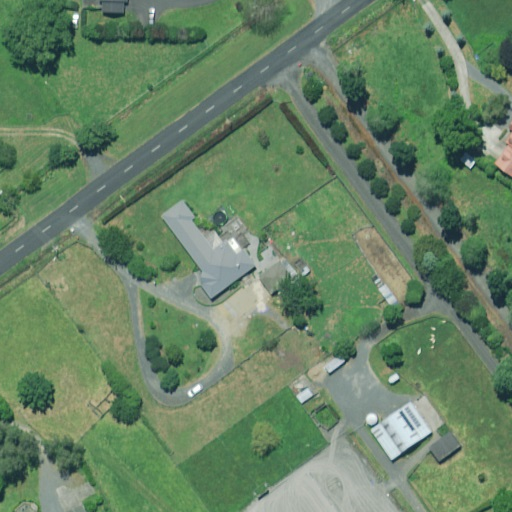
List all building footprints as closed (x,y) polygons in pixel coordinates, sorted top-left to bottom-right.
[(84,0),(84,12),(129,14),(129,0),(84,0)] [(511,136),(508,143),(511,145),(498,165),(511,174),(511,136)] [(196,223),(199,220),(186,202),(165,218),(206,273),(203,274),(208,281),(203,285),(214,300),(262,264),(250,247),(253,244),(243,230),(226,242),(215,228),(205,235),(196,223)] [(296,281),(284,262),(261,277),(274,296),(296,281)] [(346,363),(341,357),(327,367),(331,374),(346,363)] [(433,434),(413,404),(374,431),(394,461),(433,434)] [(462,447),(452,434),(432,448),(442,462),(462,447)]
